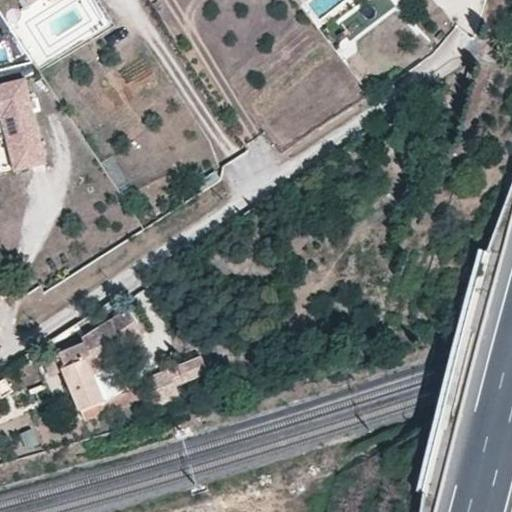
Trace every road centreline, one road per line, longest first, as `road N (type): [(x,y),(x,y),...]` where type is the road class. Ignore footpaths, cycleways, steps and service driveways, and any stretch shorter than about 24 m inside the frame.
road 1 (residential): [(459,51),(8,354)]
road 2 (residential): [(179,511),(428,438)]
road 3 (motorway): [(511,376),(476,511)]
